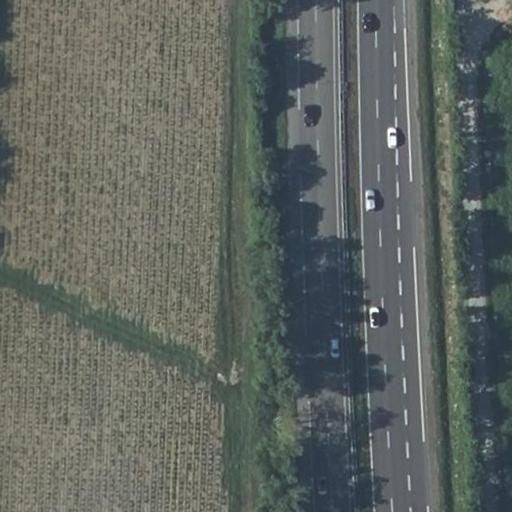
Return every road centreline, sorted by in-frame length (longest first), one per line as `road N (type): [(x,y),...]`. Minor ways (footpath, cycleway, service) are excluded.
road 1 (trunk): [(392,511),(375,0)]
road 2 (trunk): [(316,0),(332,511)]
